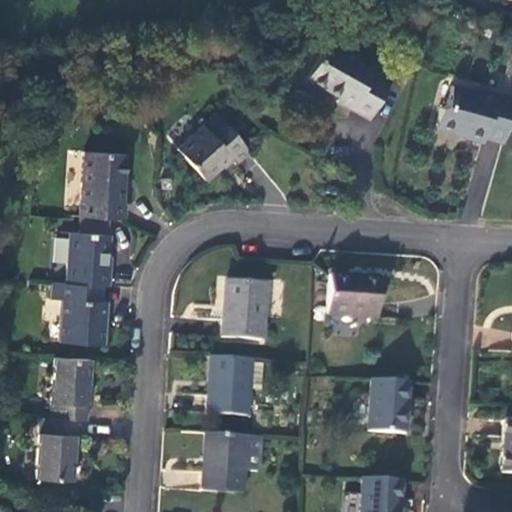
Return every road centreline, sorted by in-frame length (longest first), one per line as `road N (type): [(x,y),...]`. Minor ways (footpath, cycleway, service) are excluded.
road 1 (residential): [(138,511),(150,295),(168,252),(212,228),(460,243)]
road 2 (track): [(0,66),(229,46),(308,0)]
road 3 (residential): [(440,511),(460,243)]
